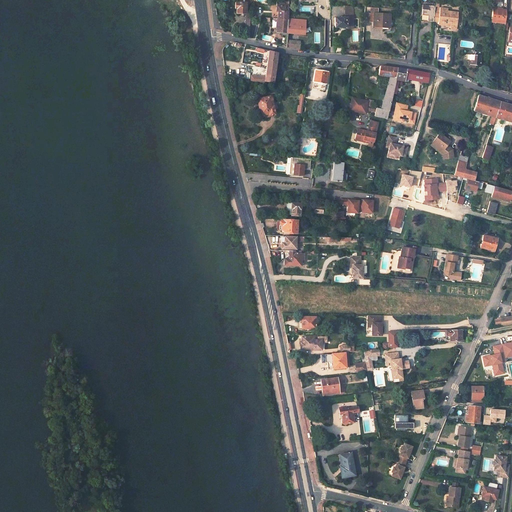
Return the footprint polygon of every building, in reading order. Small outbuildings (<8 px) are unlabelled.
[(235,3),(235,9),(236,9),(236,13),(245,14),(244,35),(249,35),(250,0),(245,0),(245,3),(235,3)] [(422,5),(421,20),(433,22),(433,21),(434,7),(435,6),(422,5)] [(276,32),(304,35),(305,21),(288,19),(289,7),(278,6),(276,6),(276,11),(277,12),(276,32)] [(353,28),(353,19),(353,6),(345,7),(345,17),(346,17),(347,27),(346,27),(346,29),(353,28)] [(438,25),(450,26),(451,24),(456,24),(458,12),(447,11),(447,8),(434,7),(433,21),(438,22),(438,25)] [(506,10),(502,10),(502,9),(492,7),(491,22),(505,24),(506,10)] [(373,22),(372,26),(389,28),(390,15),(373,13),(373,14),(373,22)] [(334,18),(335,27),(346,27),(347,27),(346,17),(345,17),(334,18)] [(286,48),(299,49),(300,41),(286,40),(286,48)] [(335,43),(334,53),(336,54),(337,52),(339,52),(340,52),(342,54),(343,54),(343,44),(335,43)] [(277,53),(268,51),(266,69),(275,70),(277,53)] [(470,60),(470,65),(480,66),(481,56),(470,55),(469,60),(470,60)] [(397,69),(380,66),(378,75),(389,77),(395,78),(397,69)] [(275,70),(266,69),(264,82),(273,83),(275,70)] [(403,69),(397,69),(395,78),(395,80),(398,81),(404,82),(405,79),(413,80),(414,71),(403,69)] [(327,72),(315,70),(313,82),(325,84),(327,72)] [(422,73),(414,71),(413,80),(420,82),(422,73)] [(430,74),(422,73),(420,82),(428,83),(430,74)] [(395,78),(389,77),(380,109),(376,108),(375,112),(374,116),(386,119),(392,93),(395,78)] [(489,99),(478,95),(473,111),(484,115),(489,99)] [(271,96),(257,99),(260,116),(268,115),(268,117),(275,115),(271,96)] [(352,98),(350,110),(365,113),(368,101),(352,98)] [(500,102),(489,99),(484,115),(491,117),(495,118),(500,102)] [(415,100),(414,107),(421,108),(423,101),(415,100)] [(511,105),(502,103),(500,102),(495,118),(510,123),(511,116),(511,105)] [(407,105),(395,103),(393,118),(403,119),(408,121),(408,124),(413,125),(415,114),(406,113),(407,105)] [(377,123),(370,121),(367,132),(357,129),(355,138),(363,140),(362,142),(368,143),(368,141),(373,142),(375,134),(373,133),(374,128),(376,129),(377,123)] [(449,142),(439,134),(430,146),(443,155),(443,159),(453,158),(452,150),(446,146),(449,142)] [(396,138),(388,136),(386,147),(389,148),(387,153),(396,155),(405,157),(407,147),(394,145),(396,138)] [(492,148),(486,146),(481,158),(488,160),(492,148)] [(301,165),(302,159),(292,158),(291,164),(294,165),(294,168),(293,175),(302,176),(303,169),(303,165),(301,165)] [(310,160),(302,159),(301,165),(303,165),(303,169),(309,170),(310,160)] [(466,162),(459,159),(454,176),(463,178),(466,170),(464,169),(466,162)] [(343,163),(333,162),(331,180),(341,181),(343,163)] [(475,172),(466,170),(463,178),(466,179),(474,181),(475,172)] [(420,179),(422,172),(410,171),(409,176),(402,174),(399,185),(410,188),(412,178),(420,179)] [(423,185),(424,191),(427,191),(427,200),(438,200),(437,195),(436,194),(436,191),(437,191),(446,191),(445,183),(437,184),(437,179),(424,180),(424,185),(423,185)] [(454,191),(454,180),(445,181),(446,191),(454,191)] [(480,183),(472,181),(470,188),(478,190),(480,183)] [(487,184),(484,192),(492,194),(494,187),(494,186),(487,184)] [(509,200),(511,200),(511,192),(494,187),(492,194),(491,197),(508,202),(509,200)] [(373,200),(361,199),(361,200),(339,199),(338,205),(346,205),(346,213),(358,214),(358,211),(361,211),(360,213),(372,214),(373,200)] [(497,204),(489,202),(486,213),(494,215),(495,210),(497,204)] [(300,204),(287,203),(286,209),(291,210),(290,216),(299,216),(300,204)] [(403,210),(394,208),(389,226),(399,229),(403,210)] [(494,215),(511,219),(511,208),(510,215),(495,210),(494,215)] [(297,221),(280,220),(279,225),(281,225),(281,230),(283,230),(284,233),(296,233),(297,221)] [(496,239),(483,236),(480,247),(490,250),(489,253),(494,254),(497,242),(495,241),(496,239)] [(296,238),(280,237),(280,243),(281,243),(281,247),(282,249),(295,249),(296,238)] [(411,262),(412,260),(414,259),(415,259),(416,250),(403,248),(401,258),(400,258),(399,264),(400,264),(400,269),(405,270),(405,269),(411,270),(413,263),(411,262)] [(295,251),(289,251),(289,259),(284,259),(284,264),(285,265),(300,266),(301,254),(295,254),(295,251)] [(454,272),(454,269),(456,269),(457,264),(458,265),(459,257),(450,255),(448,263),(447,262),(446,271),(448,271),(447,276),(449,276),(451,278),(459,280),(460,273),(455,272),(454,272)] [(362,257),(352,257),(352,265),(354,265),(354,269),(353,269),(353,274),(354,274),(354,278),(364,278),(364,265),(361,265),(362,257)] [(380,316),(368,316),(368,323),(371,323),(371,327),(372,327),(372,336),(381,336),(381,323),(380,323),(380,316)] [(316,317),(300,317),(299,323),(301,323),(301,329),(315,329),(316,317)] [(508,317),(501,318),(502,325),(509,324),(508,317)] [(449,341),(461,341),(461,330),(449,331),(449,340),(449,341)] [(397,332),(388,332),(389,348),(398,348),(397,332)] [(313,337),(301,337),(301,342),(300,342),(300,349),(314,349),(314,350),(321,350),(321,342),(321,340),(318,340),(313,341),(313,337)] [(511,341),(502,344),(505,358),(511,356),(511,341)] [(490,355),(482,357),(484,365),(488,364),(488,365),(492,365),(493,370),(495,370),(496,375),(503,373),(501,363),(506,362),(505,358),(502,344),(493,346),(495,357),(491,358),(490,355)] [(376,349),(363,351),(364,358),(371,357),(370,356),(377,355),(376,349)] [(345,353),(331,354),(332,362),(327,362),(327,369),(345,368),(346,367),(345,353)] [(397,353),(384,354),(385,361),(390,361),(391,365),(392,376),(402,375),(401,369),(409,368),(408,361),(403,362),(402,359),(398,359),(397,353)] [(365,363),(355,364),(356,373),(367,372),(365,363)] [(336,379),(320,381),(322,395),(338,393),(336,379)] [(471,387),(471,399),(482,399),(482,387),(471,387)] [(410,392),(413,410),(423,409),(421,399),(423,399),(422,390),(410,392)] [(465,415),(465,421),(478,423),(480,408),(468,407),(467,415),(465,415)] [(351,408),(339,409),(339,415),(341,414),(342,421),(341,422),(341,424),(342,425),(344,425),(345,423),(353,422),(351,408)] [(483,414),(482,424),(489,425),(490,422),(495,422),(495,418),(503,419),(504,409),(488,408),(488,415),(483,414)] [(459,435),(457,446),(468,448),(471,428),(460,427),(459,435)] [(412,448),(403,445),(402,448),(400,448),(398,452),(400,453),(398,457),(399,457),(395,466),(394,469),(392,469),(390,473),(392,474),(390,477),(399,481),(412,448)] [(457,459),(456,468),(466,469),(469,452),(465,452),(459,451),(457,459)] [(351,453),(340,454),(342,466),(341,466),(343,478),(355,476),(351,453)] [(497,471),(502,472),(501,478),(509,479),(510,466),(505,465),(506,458),(495,456),(495,461),(493,460),(492,466),(494,466),(493,471),(497,471)] [(486,488),(483,487),(481,499),(491,502),(492,499),(496,500),(498,491),(496,490),(497,485),(487,483),(486,488)] [(448,497),(447,507),(458,508),(460,488),(449,487),(448,497)]
